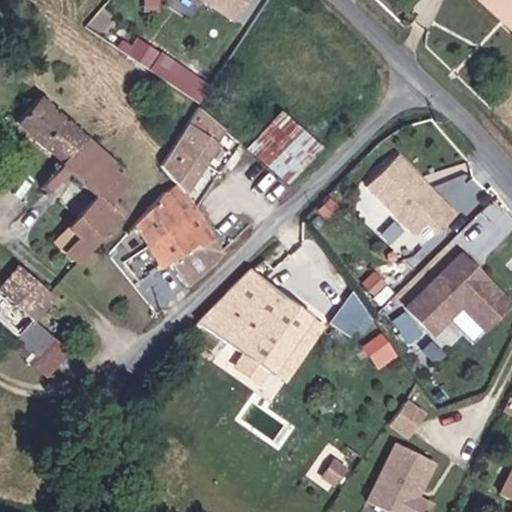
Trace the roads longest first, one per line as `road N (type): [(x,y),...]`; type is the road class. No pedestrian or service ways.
road 1 (residential): [(75,511),(102,383),(140,338),(427,81)]
road 2 (unclassified): [(427,81),(511,179)]
